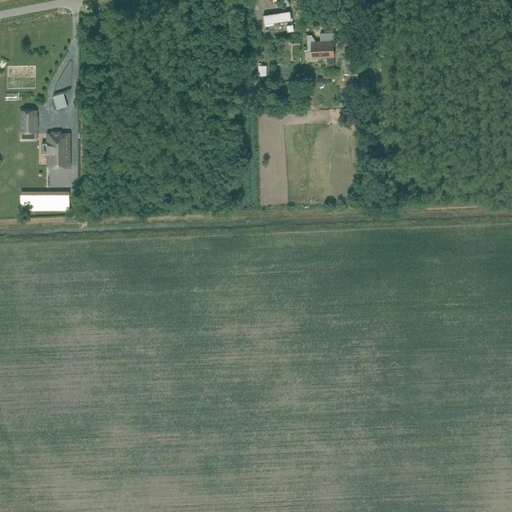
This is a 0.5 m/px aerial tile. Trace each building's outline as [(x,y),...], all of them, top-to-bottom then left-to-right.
[(320,32),(320,41),(334,40),(335,40),(334,32),(320,32)] [(312,57),(325,57),(329,64),(334,64),(334,40),(320,41),(316,41),(312,35),(308,35),(308,50),(312,50),(312,57)] [(358,73),(358,50),(344,50),(344,74),(352,73),(358,73)] [(266,66),(259,65),(258,75),(266,75),(266,66)] [(64,94),(54,97),(57,108),(68,105),(64,94)] [(39,140),(38,109),(19,110),(20,140),(39,140)] [(71,165),(71,133),(47,134),(47,142),(42,142),(42,154),(47,154),(48,166),(71,165)] [(20,191),(20,210),(68,210),(68,190),(20,191)]
